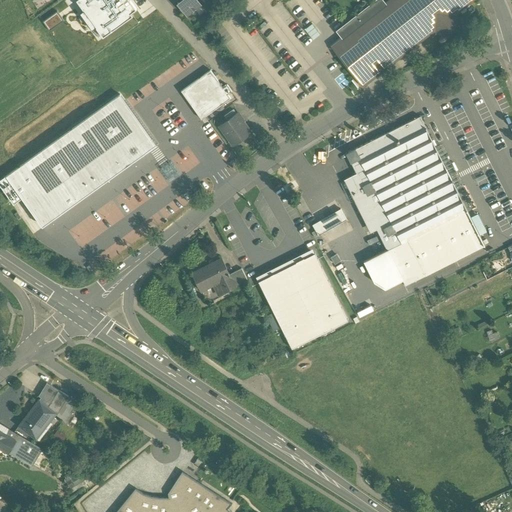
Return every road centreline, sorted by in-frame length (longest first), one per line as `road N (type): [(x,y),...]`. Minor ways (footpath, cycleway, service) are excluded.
road 1 (primary): [(375,511),(155,363)]
road 2 (unclassified): [(286,147),(347,110),(511,37)]
road 3 (residential): [(158,0),(286,147)]
road 4 (unclassified): [(135,266),(286,147)]
